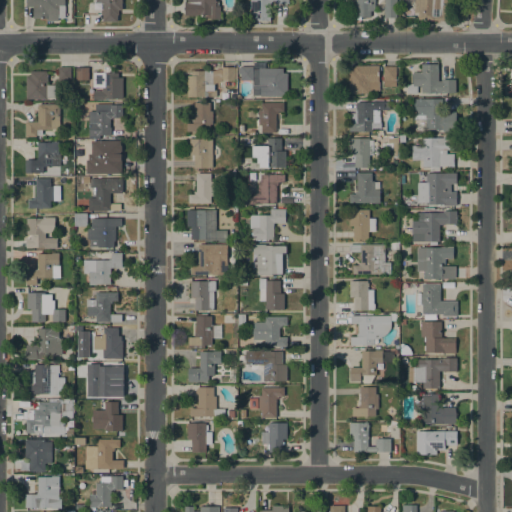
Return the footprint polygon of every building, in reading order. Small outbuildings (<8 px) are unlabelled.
[(64,0),(65,18),(58,18),(58,21),(47,21),(46,17),(33,17),(33,6),(26,6),(26,0),(64,0)] [(122,0),(122,10),(118,10),(118,15),(117,15),(117,21),(103,21),(103,14),(101,14),(101,9),(103,9),(103,2),(96,2),(96,0),(122,0)] [(184,15),(184,3),(188,3),(187,0),(219,0),(219,6),(220,6),(220,19),(210,19),(210,15),(184,15)] [(250,0),(288,0),(288,3),(274,3),(274,1),(270,1),(269,14),(270,14),(270,20),(254,20),(254,13),(250,13),(250,0)] [(370,11),(370,17),(361,17),(361,20),(356,20),(356,16),(356,0),(374,0),(374,11),(370,11)] [(384,0),(396,0),(396,18),(384,18),(384,12),(384,0)] [(453,0),(453,20),(418,18),(418,12),(414,12),(414,0),(453,0)] [(407,94),(407,84),(408,84),(408,85),(410,85),(410,83),(411,83),(411,74),(413,74),(413,72),(421,72),(421,64),(438,64),(438,81),(442,81),(442,80),(456,79),(456,92),(422,92),(422,85),(416,86),(417,94),(407,94)] [(379,90),(370,91),(370,93),(348,94),(348,70),(352,70),(352,66),(379,65),(379,90)] [(122,77),(123,98),(104,98),(104,100),(93,100),(93,98),(91,98),(91,95),(93,95),(93,91),(94,91),(94,87),(93,87),(93,72),(104,72),(104,66),(109,66),(109,72),(118,72),(118,77),(122,77)] [(253,66),(253,69),(253,80),(240,80),(240,66),(253,66)] [(383,66),(396,66),(396,86),(383,86),(383,66)] [(71,67),(71,81),(58,80),(58,67),(71,67)] [(88,67),(88,80),(76,80),(76,67),(88,67)] [(222,67),(234,67),(234,68),(237,68),(237,79),(234,79),(222,79),(222,67)] [(259,68),(283,68),(283,73),(287,73),(287,96),(260,96),(260,94),(253,94),(253,80),(253,69),(259,69),(259,68)] [(187,97),(187,76),(191,76),(191,71),(212,70),(213,85),(206,85),(206,90),(216,90),(216,96),(211,96),(187,97)] [(26,76),(30,76),(30,71),(46,71),(46,75),(48,75),(48,85),(55,85),(55,97),(46,97),(46,99),(26,99),(26,76)] [(426,119),(414,119),(413,99),(441,98),(442,112),(456,111),(457,131),(444,131),(444,129),(426,129),(426,119)] [(193,109),(194,109),(194,102),(210,102),(210,111),(213,111),(213,124),(210,124),(210,131),(186,131),(186,123),(193,123),(193,109)] [(379,122),(381,122),(381,128),(372,128),(372,131),(349,131),(348,123),(349,123),(349,113),(355,113),(355,109),(356,109),(356,102),(389,102),(389,109),(379,109),(379,122)] [(284,103),(284,111),(278,112),(278,114),(276,114),(276,133),(261,133),(261,125),(258,125),(258,109),(261,109),(261,103),(284,103)] [(38,121),(37,104),(59,104),(59,128),(52,128),(52,130),(42,130),(42,135),(36,135),(36,136),(25,136),(25,121),(38,121)] [(89,112),(95,112),(95,104),(122,104),(122,118),(111,117),(111,119),(110,119),(110,127),(111,127),(111,135),(99,135),(99,138),(88,138),(89,135),(89,112)] [(439,166),(439,171),(430,171),(430,166),(423,166),(422,159),(412,160),(412,146),(422,146),(422,138),(443,137),(443,136),(456,136),(456,149),(446,149),(446,154),(453,154),(453,166),(439,166)] [(267,146),(267,138),(281,138),(281,151),(285,151),(285,167),(268,167),(268,166),(260,166),(260,162),(257,162),(257,156),(253,156),(253,146),(259,146),(267,146)] [(369,167),(354,167),(354,154),(350,154),(350,138),(368,138),(368,140),(373,140),(373,155),(369,155),(369,167)] [(398,138),(398,143),(397,143),(397,156),(392,156),(392,144),(388,144),(388,138),(398,138)] [(212,139),(212,168),(194,168),(194,155),(190,155),(190,139),(212,139)] [(120,141),(120,153),(121,153),(121,174),(91,174),(91,141),(120,141)] [(41,166),(41,172),(25,173),(25,159),(36,159),(36,158),(37,158),(37,142),(60,142),(60,166),(41,166)] [(212,173),(211,203),(188,203),(188,194),(194,194),(194,192),(196,192),(196,173),(212,173)] [(357,173),(371,173),(371,181),(375,181),(375,189),(380,189),(380,203),(371,203),(371,202),(349,203),(349,194),(355,194),(355,191),(357,191),(357,173)] [(456,173),(456,184),(451,184),(451,192),(456,192),(456,205),(444,205),(444,204),(426,204),(426,192),(422,192),(422,182),(426,182),(426,173),(456,173)] [(284,174),(284,183),(278,183),(278,185),(276,185),(276,203),(262,203),(262,204),(249,204),(249,193),(258,193),(258,182),(261,182),(260,174),(284,174)] [(28,208),(28,199),(34,199),(34,197),(36,197),(36,178),(50,178),(50,185),(60,185),(60,200),(50,200),(50,208),(28,208)] [(88,210),(88,197),(95,197),(95,187),(90,187),(90,178),(107,178),(107,179),(112,179),(112,178),(123,178),(123,199),(110,199),(110,210),(88,210)] [(253,239),(252,215),(272,215),(272,209),(285,209),(285,222),(272,222),(273,239),(266,239),(266,240),(262,241),(262,239),(260,239),(253,239)] [(369,218),(375,218),(375,231),(368,231),(368,239),(353,239),(353,226),(349,226),(349,209),(369,209),(369,218)] [(216,210),(216,230),(227,230),(227,241),(204,241),(204,239),(191,239),(191,227),(187,227),(187,210),(216,210)] [(443,212),(443,211),(456,210),(456,224),(439,224),(439,241),(412,241),(412,221),(418,220),(418,213),(443,212)] [(87,226),(74,226),(74,214),(87,214),(87,226)] [(26,218),(45,218),(45,226),(54,226),(54,238),(57,238),(57,248),(44,248),(44,247),(31,247),(31,234),(27,234),(26,218)] [(121,218),(121,226),(115,226),(115,241),(114,241),(114,247),(98,247),(98,246),(89,246),(89,239),(87,239),(87,228),(89,228),(91,226),(91,218),(121,218)] [(190,274),(190,266),(196,266),(196,263),(198,263),(198,244),(227,244),(227,263),(227,274),(213,274),(190,274)] [(272,276),(272,275),(257,275),(257,254),(253,254),(253,244),(266,244),(266,245),(273,245),(287,245),(287,254),(283,254),(283,275),(272,276)] [(384,244),(384,262),(390,262),(390,274),(353,274),(353,265),(358,265),(358,262),(360,262),(360,252),(349,252),(349,244),(384,244)] [(423,278),(423,271),(417,271),(417,247),(453,247),(453,258),(445,258),(445,264),(441,264),(441,266),(455,266),(455,278),(423,278)] [(108,260),(108,259),(111,259),(111,252),(122,252),(122,268),(110,268),(111,283),(97,283),(97,285),(89,285),(89,273),(83,273),(83,260),(108,260)] [(39,277),(39,278),(37,278),(37,285),(26,285),(26,269),(37,269),(37,253),(51,253),(59,253),(59,265),(60,265),(60,278),(39,277)] [(284,310),(265,310),(265,300),(259,300),(259,279),(266,279),(266,280),(280,280),(280,288),(281,288),(281,293),(284,293),(284,310)] [(215,281),(215,290),(213,290),(213,310),(195,310),(195,297),(190,297),(190,281),(215,281)] [(367,281),(367,290),(373,290),(373,303),(374,304),(375,305),(375,307),(375,308),(373,310),(354,310),(354,297),(349,297),(349,281),(367,281)] [(440,283),(440,301),(457,301),(457,316),(442,316),(442,314),(422,314),(422,304),(416,304),(416,293),(422,293),(422,283),(440,283)] [(45,292),(45,294),(52,294),(52,300),(54,300),(55,309),(65,309),(65,321),(52,321),(52,314),(45,314),(45,322),(31,322),(31,309),(28,309),(27,292),(45,292)] [(118,292),(118,301),(112,301),(112,303),(110,303),(110,314),(121,314),(122,322),(96,322),(96,315),(87,315),(87,300),(95,300),(95,292),(118,292)] [(398,321),(391,321),(391,328),(388,333),(383,336),(378,339),(374,339),(374,345),(350,345),(350,336),(356,336),(356,332),(358,332),(358,323),(350,323),(350,315),(390,315),(390,312),(398,312),(398,321)] [(245,325),(237,325),(237,314),(245,314),(245,325)] [(188,345),(188,337),(195,337),(195,333),(196,333),(196,315),(212,316),(212,325),(221,325),(221,338),(212,338),(212,345),(188,345)] [(287,316),(287,325),(281,325),(281,327),(279,327),(279,337),(287,337),(287,346),(265,347),(265,340),(253,340),(253,322),(265,322),(265,317),(287,316)] [(441,321),(441,337),(443,337),(443,338),(455,338),(455,353),(443,353),(443,352),(425,352),(425,337),(420,337),(421,321),(441,321)] [(47,355),(47,360),(37,359),(37,358),(26,358),(26,345),(38,345),(38,328),(51,328),(51,327),(59,328),(59,338),(62,338),(62,355),(47,355)] [(118,327),(118,340),(122,340),(122,358),(103,358),(103,349),(93,349),(93,336),(102,336),(102,334),(104,334),(104,327),(118,327)] [(400,354),(400,344),(402,344),(404,344),(406,345),(408,346),(409,348),(411,351),(411,354),(400,354)] [(269,350),(269,351),(282,351),(282,364),(286,364),(286,381),(263,381),(263,364),(245,364),(245,350),(269,350)] [(361,367),(361,351),(375,351),(375,350),(383,350),(383,351),(393,351),(393,362),(382,362),(382,363),(376,363),(376,375),(374,375),(375,383),(363,383),(363,375),(360,376),(360,381),(350,381),(350,367),(361,367)] [(188,382),(188,368),(200,368),(200,351),(213,351),(221,351),(221,363),(214,363),(214,376),(208,376),(208,382),(188,382)] [(423,388),(423,382),(407,382),(407,367),(418,367),(418,359),(437,359),(437,358),(456,358),(457,371),(443,372),(443,371),(439,371),(439,388),(423,388)] [(27,393),(27,386),(28,386),(28,371),(34,371),(34,364),(49,364),(49,365),(59,365),(59,373),(58,373),(58,377),(64,377),(64,395),(48,395),(48,393),(27,393)] [(97,396),(98,388),(94,388),(94,373),(97,373),(97,366),(120,366),(120,375),(114,375),(114,378),(112,378),(112,396),(97,396)] [(358,393),(360,393),(360,387),(375,386),(376,394),(378,394),(378,409),(375,409),(376,416),(352,416),(352,408),(359,408),(358,393)] [(213,387),(213,396),(216,396),(216,409),(225,409),(225,417),(213,417),(213,416),(190,416),(190,408),(196,408),(196,405),(198,405),(198,394),(196,392),(196,390),(198,388),(198,387),(213,387)] [(284,387),(284,396),(278,396),(278,398),(276,398),(276,417),(261,417),(261,410),(258,410),(258,395),(261,395),(261,387),(284,387)] [(441,424),(441,423),(421,423),(421,409),(415,409),(415,399),(421,398),(421,395),(438,395),(438,407),(455,407),(455,424),(441,424)] [(74,404),(73,404),(73,412),(73,418),(70,418),(70,420),(66,420),(66,418),(62,418),(62,416),(61,416),(61,403),(63,402),(63,399),(72,399),(72,398),(74,398),(74,404)] [(249,398),(257,398),(258,409),(249,409),(249,398)] [(26,419),(33,419),(33,403),(38,402),(38,401),(60,401),(60,420),(65,420),(65,436),(42,436),(42,433),(26,433),(26,419)] [(92,410),(105,410),(105,402),(118,402),(118,415),(122,415),(122,430),(104,431),(104,428),(92,429),(92,410)] [(368,422),(368,447),(375,447),(375,438),(390,438),(390,452),(375,452),(375,451),(353,451),(353,438),(349,438),(349,422),(368,422)] [(187,423),(206,423),(206,425),(208,425),(208,432),(212,432),(212,444),(206,444),(206,452),(191,452),(191,439),(187,439),(187,423)] [(269,423),(286,423),(287,439),(282,439),(282,441),(284,441),(284,444),(282,444),(282,452),(269,452),(269,449),(268,449),(268,444),(261,444),(261,432),(269,432),(269,427),(269,423)] [(457,431),(457,445),(444,445),(444,450),(436,450),(436,455),(417,455),(416,432),(457,431)] [(85,469),(85,461),(84,461),(84,446),(97,446),(97,439),(120,439),(120,448),(114,448),(114,451),(112,451),(112,460),(123,460),(123,468),(91,469),(85,469)] [(45,440),(45,442),(46,442),(46,450),(51,450),(51,463),(45,463),(45,471),(30,471),(30,458),(25,458),(25,440),(45,440)] [(61,507),(26,507),(26,494),(36,494),(36,493),(37,493),(37,477),(51,477),(51,476),(59,476),(59,500),(61,500),(61,507)] [(89,494),(96,494),(95,482),(101,482),(101,477),(122,476),(122,489),(112,489),(112,490),(111,490),(111,506),(98,507),(89,508),(89,494)]
